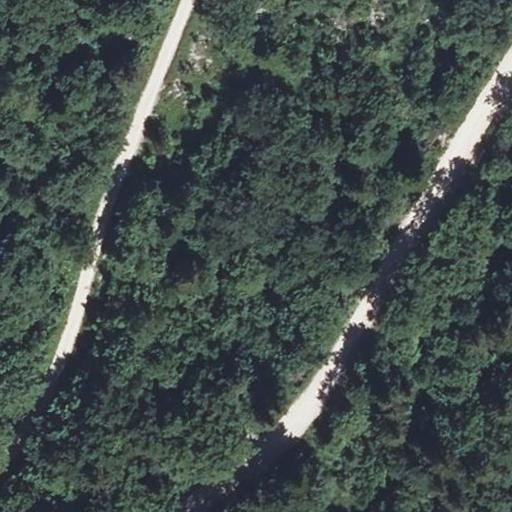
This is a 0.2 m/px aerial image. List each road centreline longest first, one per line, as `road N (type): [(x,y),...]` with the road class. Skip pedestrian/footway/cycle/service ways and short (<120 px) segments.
road 1 (track): [(511,62),(305,418),(178,511)]
road 2 (track): [(0,467),(56,372),(102,212),(189,0)]
